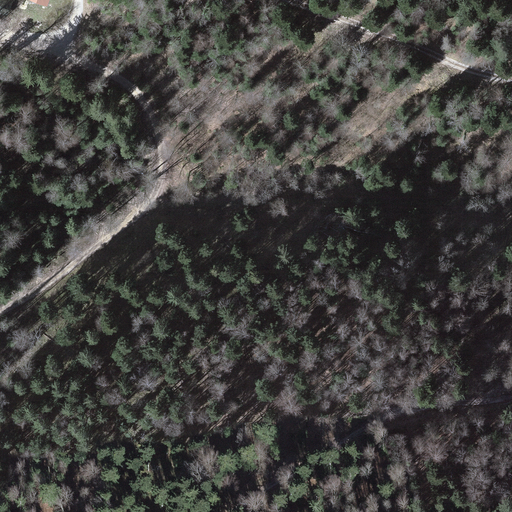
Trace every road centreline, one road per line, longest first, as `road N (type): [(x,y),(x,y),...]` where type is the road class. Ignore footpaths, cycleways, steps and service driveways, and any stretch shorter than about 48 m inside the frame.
road 1 (track): [(0,311),(132,217),(157,187),(161,166),(157,126),(129,82),(0,36)]
road 2 (track): [(234,511),(310,454),(377,419),(417,405),(511,393)]
road 3 (track): [(281,0),(511,80)]
